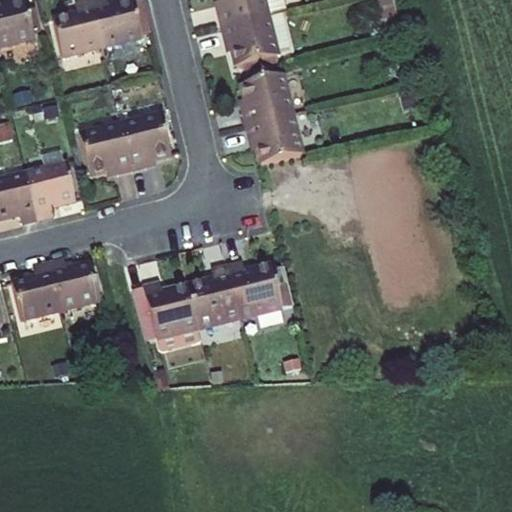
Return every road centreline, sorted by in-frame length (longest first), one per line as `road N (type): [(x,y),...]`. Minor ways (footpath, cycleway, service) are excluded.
road 1 (residential): [(0,255),(213,202)]
road 2 (residential): [(164,0),(213,202)]
